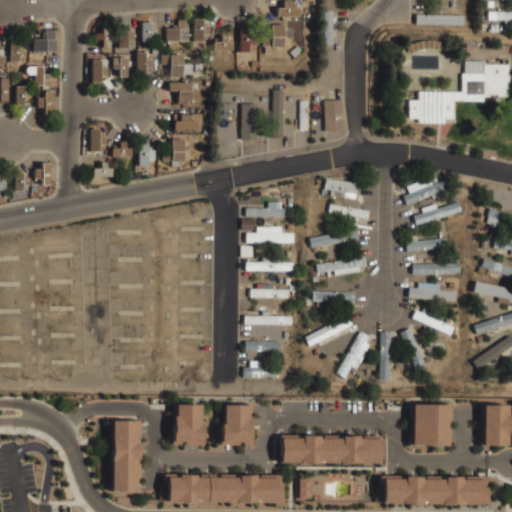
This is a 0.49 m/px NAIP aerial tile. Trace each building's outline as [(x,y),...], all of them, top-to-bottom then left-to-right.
[(276,16),(276,7),(283,7),(283,1),(292,1),(292,7),(299,7),(299,16),(276,16)] [(331,44),(322,44),(322,11),(331,11),(331,44)] [(511,20),(487,20),(487,11),(511,11),(511,20)] [(463,25),(415,24),(415,14),(464,14),(463,25)] [(165,28),(172,28),(172,25),(177,25),(177,18),(186,18),(186,41),(176,41),(176,47),(168,47),(168,40),(165,40),(165,28)] [(193,18),(201,18),(201,25),(208,25),(208,34),(201,34),(201,41),(193,40),(193,18)] [(141,22),(149,22),(149,26),(154,26),(154,30),(155,30),(155,36),(149,36),(149,41),(140,41),(141,22)] [(261,37),(270,37),(270,24),(283,24),(283,26),(292,26),(292,37),(283,37),(283,46),(269,46),(269,54),(264,53),(264,45),(261,45),(261,37)] [(117,26),(126,26),(126,32),(133,32),(133,42),(126,41),(126,48),(117,48),(117,26)] [(101,47),(101,39),(94,39),(94,33),(101,33),(101,28),(109,28),(109,47),(101,47)] [(32,38),(42,38),(42,31),(45,31),(45,29),(54,29),(54,51),(32,51),(32,38)] [(239,29),(247,29),(247,36),(254,36),(254,45),(247,45),(247,52),(239,51),(239,29)] [(212,42),(220,42),(220,35),(226,35),(226,41),(231,41),(231,50),(212,50),(212,42)] [(9,61),(9,42),(17,42),(17,51),(24,50),(24,61),(9,61)] [(297,45),(301,50),(293,57),(288,52),(297,45)] [(136,52),(144,52),(144,58),(151,58),(151,68),(144,68),(144,74),(135,74),(136,52)] [(159,54),(181,54),(181,63),(192,63),(191,74),(181,74),(181,76),(169,76),(169,64),(159,64),(159,54)] [(111,57),(126,57),(126,76),(118,76),(118,68),(111,68),(111,57)] [(91,59),(99,60),(99,59),(106,59),(106,76),(99,76),(99,82),(90,82),(91,59)] [(455,122),(416,122),(416,91),(460,91),(461,73),(463,73),(463,60),(485,60),(485,64),(508,64),(508,74),(511,74),(511,97),(483,97),(483,101),(455,101),(455,122)] [(194,62),(201,63),(201,72),(193,72),(194,62)] [(42,66),(41,74),(48,74),(48,80),(41,80),(41,85),(33,85),(33,74),(28,74),(26,74),(25,72),(24,70),(25,68),(26,67),(28,66),(42,66)] [(0,101),(8,101),(8,80),(0,80),(0,101)] [(167,82),(190,82),(190,89),(199,89),(199,102),(190,102),(190,103),(176,103),(177,90),(167,90),(167,82)] [(14,86),(23,86),(23,91),(29,91),(29,97),(23,97),(23,104),(14,104),(14,86)] [(282,138),(271,138),(271,89),(282,89),(282,138)] [(51,113),(43,113),(43,107),(36,107),(36,97),(43,97),(43,91),(51,91),(51,113)] [(341,130),(324,131),(322,100),(340,98),(341,130)] [(305,130),(298,130),(299,100),(306,100),(305,130)] [(255,140),(238,139),(239,103),(256,104),(255,140)] [(173,113),(174,113),(187,114),(191,114),(191,113),(201,113),(200,130),(173,129),(173,113)] [(89,128),(97,128),(97,135),(104,135),(104,144),(97,144),(97,151),(89,151),(89,128)] [(170,138),(183,138),(183,161),(178,161),(170,161),(161,160),(161,151),(170,151),(170,138)] [(110,148),(119,148),(119,141),(124,141),(124,148),(129,148),(129,156),(110,156),(110,148)] [(137,143),(146,143),(146,146),(151,146),(151,149),(153,149),(153,161),(146,161),(146,165),(137,165),(137,143)] [(92,168),(100,168),(100,161),(105,161),(105,168),(110,168),(110,176),(92,176),(92,168)] [(49,185),(40,185),(40,178),(34,178),(33,169),(40,169),(40,162),(49,162),(49,185)] [(21,171),(21,179),(28,179),(28,185),(22,185),(22,190),(13,190),(13,171),(21,171)] [(405,205),(402,195),(447,177),(451,187),(405,205)] [(324,178),(323,189),(355,193),(356,183),(324,178)] [(458,201),(412,215),(415,225),(461,211),(458,201)] [(328,203),(326,212),(366,218),(368,210),(328,203)] [(292,216),(244,216),(244,207),(292,207),(292,216)] [(511,215),(488,207),(485,216),(511,224),(511,215)] [(309,247),(307,237),(355,228),(357,239),(309,247)] [(244,243),(244,232),(293,232),(293,242),(244,243)] [(405,251),(404,242),(445,237),(447,246),(405,251)] [(511,238),(511,249),(491,248),(492,237),(511,238)] [(316,272),(315,264),(363,257),(364,265),(316,272)] [(482,258),(511,268),(511,277),(479,266),(482,258)] [(292,270),(244,270),(244,261),(292,261),(292,270)] [(411,274),(411,264),(459,262),(459,272),(411,274)] [(511,288),(474,280),(471,291),(511,299),(511,288)] [(407,297),(407,287),(455,290),(455,301),(407,297)] [(288,297),(248,297),(248,288),(288,288),(288,297)] [(311,291),(311,301),(352,301),(353,292),(311,291)] [(449,335),(453,327),(414,309),(410,317),(449,335)] [(511,321),(475,334),(472,324),(511,311),(511,321)] [(308,346),(303,336),(345,314),(350,324),(308,346)] [(291,324),(243,324),(243,315),(291,315),(291,324)] [(427,373),(408,328),(399,332),(418,377),(427,373)] [(343,378),(334,373),(359,331),(368,336),(343,378)] [(389,331),(379,331),(378,379),(388,379),(389,331)] [(511,340),(511,344),(476,369),(470,361),(508,334),(511,340)] [(243,341),(243,350),(279,351),(279,341),(243,341)] [(277,376),(242,377),(242,367),(277,367),(277,376)] [(412,403),(411,443),(447,444),(448,403),(412,403)] [(175,404),(175,414),(171,414),(170,442),(202,442),(202,423),(198,422),(198,404),(175,404)] [(223,404),(223,423),(219,423),(219,444),(249,444),(250,404),(223,404)] [(483,404),(482,445),(496,445),(506,445),(507,404),(483,404)] [(111,419),(110,489),(137,489),(138,419),(111,419)] [(278,433),(278,461),(379,462),(379,434),(278,433)] [(164,472),(164,494),(164,500),(283,501),(284,484),(276,483),(277,473),(164,472)] [(380,475),(380,500),(380,502),(489,503),(489,475),(486,475),(380,475)] [(298,477),(310,477),(310,497),(298,497),(298,477)]
